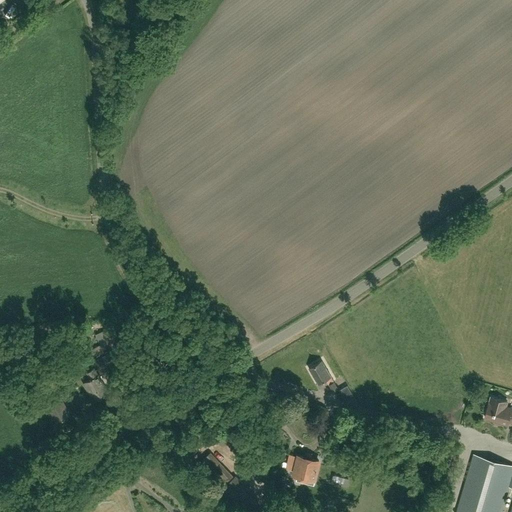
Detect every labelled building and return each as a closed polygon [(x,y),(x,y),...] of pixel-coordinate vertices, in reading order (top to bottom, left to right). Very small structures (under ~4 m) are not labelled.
[(82,332),(92,329),(89,322),(79,325),(82,332)] [(104,351),(100,344),(93,348),(97,355),(104,351)] [(101,369),(117,359),(111,350),(95,360),(101,369)] [(321,359),(309,367),(318,383),(331,375),(321,359)] [(89,392),(94,400),(104,394),(100,386),(102,385),(96,374),(96,375),(92,368),(85,372),(89,379),(81,383),(87,394),(89,392)] [(338,388),(334,381),(329,384),(333,391),(338,388)] [(347,384),(338,389),(346,403),(355,399),(347,384)] [(43,390),(45,398),(54,397),(52,388),(43,390)] [(489,402),(485,416),(499,420),(499,421),(507,423),(508,420),(511,420),(511,407),(505,406),(507,400),(491,395),(489,402)] [(70,413),(60,397),(47,404),(57,420),(70,413)] [(253,445),(260,435),(230,412),(212,437),(221,444),(233,430),(253,445)] [(299,453),(296,462),(294,471),(305,474),(304,478),(314,480),(319,458),(311,456),(312,453),(306,451),(306,455),(299,453)] [(236,476),(235,477),(210,452),(201,461),(225,486),(223,488),(245,511),(249,511),(260,501),(236,476)] [(511,511),(511,464),(473,453),(455,511),(500,511),(509,485),(511,486),(511,506),(510,511),(511,511)]
